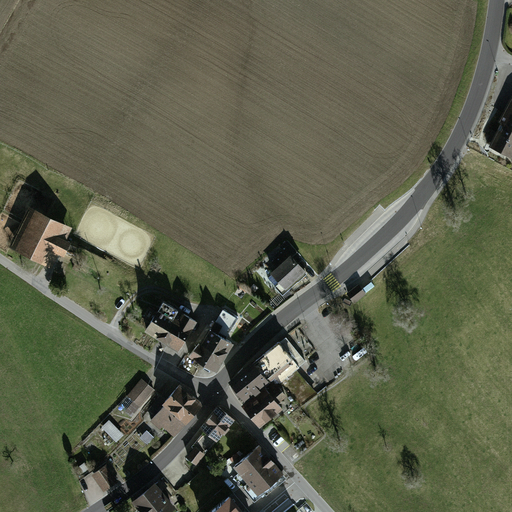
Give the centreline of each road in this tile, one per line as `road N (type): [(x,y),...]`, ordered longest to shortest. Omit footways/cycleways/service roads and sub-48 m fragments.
road 1 (tertiary): [(214,392),(291,311),(377,244),(443,167),(482,79),(497,0)]
road 2 (unclassified): [(0,259),(214,392)]
road 3 (tertiary): [(93,511),(173,449),(214,392)]
road 4 (unclassified): [(326,511),(214,392)]
